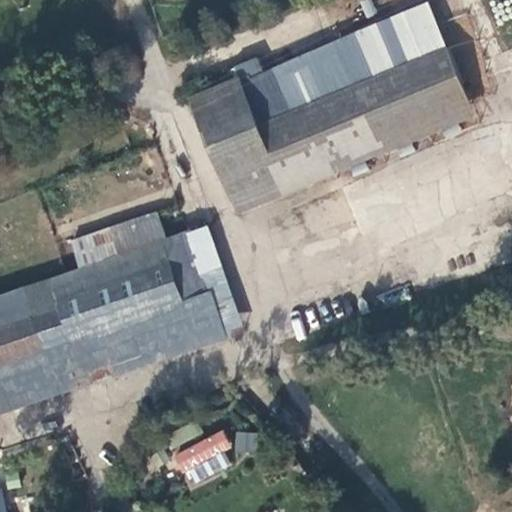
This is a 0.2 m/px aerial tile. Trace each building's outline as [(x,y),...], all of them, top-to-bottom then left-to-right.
[(267,49),(237,61),(241,70),(197,89),(198,90),(202,100),(207,99),(246,192),(480,93),(441,1),(276,70),(267,49)] [(164,205),(78,234),(87,261),(0,290),(0,401),(175,342),(178,350),(232,331),(195,224),(173,232),(164,205)] [(186,485),(235,465),(221,431),(172,452),(186,485)] [(253,454),(255,433),(236,431),(234,453),(253,454)] [(0,511),(14,511),(14,509),(13,509),(7,483),(0,484),(0,511)]
